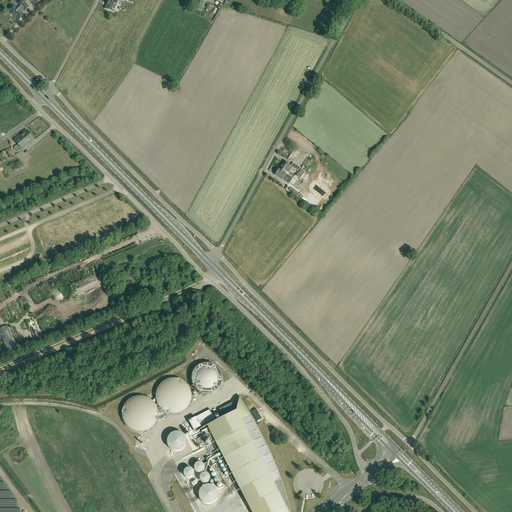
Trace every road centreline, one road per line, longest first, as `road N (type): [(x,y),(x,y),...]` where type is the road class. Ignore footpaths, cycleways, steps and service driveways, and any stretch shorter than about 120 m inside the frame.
road 1 (unclassified): [(218,253),(355,0)]
road 2 (unclassified): [(409,444),(218,253)]
road 3 (unclassified): [(367,476),(343,418),(209,279)]
road 4 (unclassified): [(209,279),(34,105)]
road 5 (primary): [(212,265),(43,96)]
road 6 (unclassified): [(218,253),(51,86)]
road 7 (track): [(0,371),(209,279)]
road 8 (unclassified): [(409,444),(511,267)]
road 9 (primary): [(320,374),(212,265)]
road 10 (unclassified): [(511,84),(390,0)]
road 11 (track): [(8,404),(18,432),(1,456),(43,511)]
